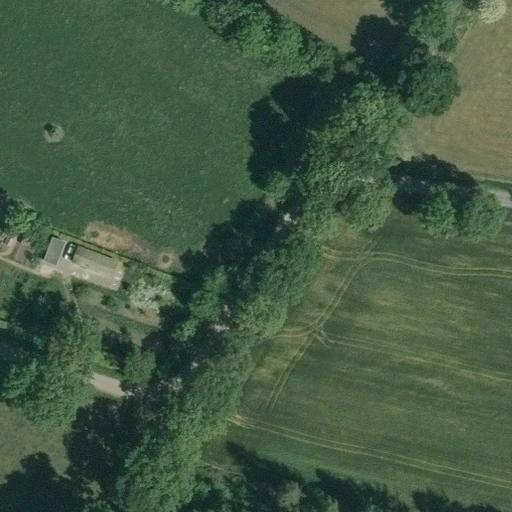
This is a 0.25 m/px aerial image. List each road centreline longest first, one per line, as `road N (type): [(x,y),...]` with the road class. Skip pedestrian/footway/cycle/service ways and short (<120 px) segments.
road 1 (unclassified): [(0,352),(123,392),(171,392),(189,377),(307,197),(337,181)]
road 2 (unclassified): [(511,201),(373,179),(337,181)]
